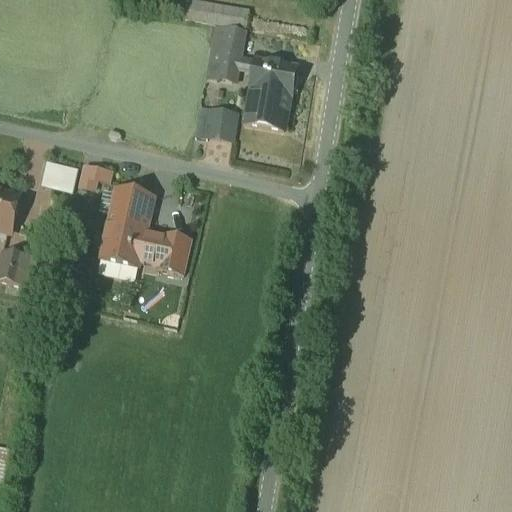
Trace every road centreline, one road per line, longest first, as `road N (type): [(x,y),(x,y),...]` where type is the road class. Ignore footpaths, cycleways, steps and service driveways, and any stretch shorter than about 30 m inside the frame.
road 1 (unclassified): [(0,130),(314,199)]
road 2 (unclassified): [(314,199),(262,511)]
road 3 (unclassified): [(349,0),(314,199)]
